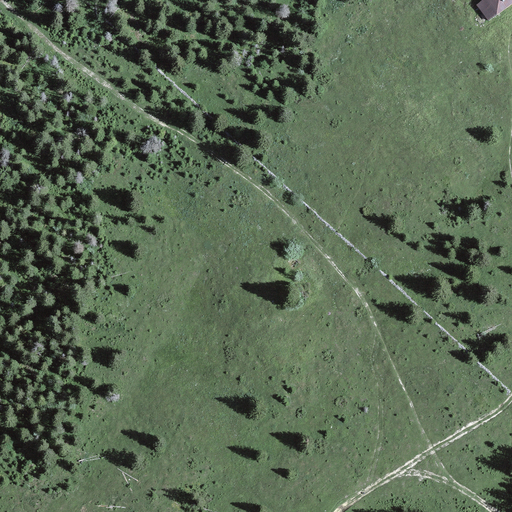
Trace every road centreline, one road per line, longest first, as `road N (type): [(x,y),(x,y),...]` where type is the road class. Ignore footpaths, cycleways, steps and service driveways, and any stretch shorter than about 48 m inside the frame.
road 1 (track): [(1,0),(125,100),(187,133),(293,217),(359,292),(419,423),(459,486)]
road 2 (track): [(337,511),(511,398)]
